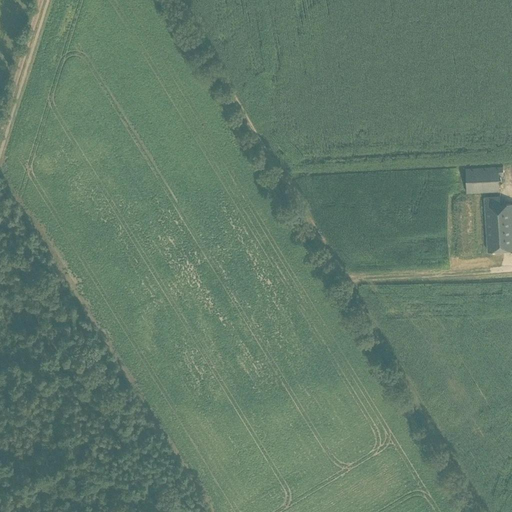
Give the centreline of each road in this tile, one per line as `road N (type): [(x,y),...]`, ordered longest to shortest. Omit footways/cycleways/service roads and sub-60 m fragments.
road 1 (track): [(174,0),(481,511)]
road 2 (track): [(342,279),(487,270)]
road 3 (track): [(0,128),(40,0)]
